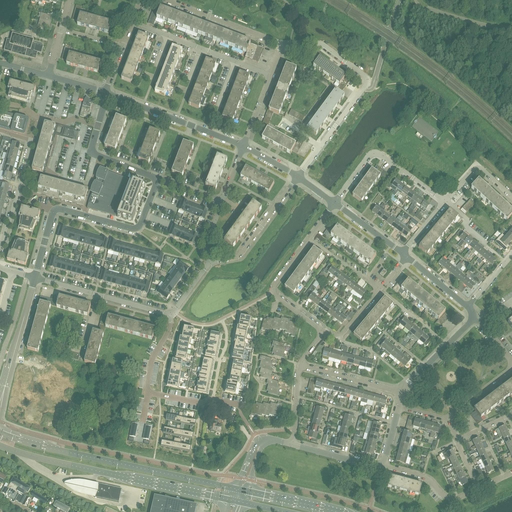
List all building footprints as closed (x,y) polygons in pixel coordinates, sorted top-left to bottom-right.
[(156,18),(171,24),(175,14),(160,8),(160,9),(159,12),(158,14),(157,17),(156,18)] [(40,17),(39,20),(51,23),(52,19),(47,17),(48,15),(39,13),(38,17),(40,17)] [(77,25),(92,29),(95,18),(80,14),(79,15),(79,18),(78,21),(77,25)] [(190,20),(175,14),(171,24),(186,30),(190,20)] [(111,23),(95,18),(92,29),(108,33),(111,23)] [(39,27),(51,30),(52,26),(47,25),(48,22),(51,23),(39,20),(38,24),(40,24),(39,27)] [(205,25),(190,20),(186,30),(201,35),(205,25)] [(201,35),(216,41),(220,31),(205,25),(201,35)] [(236,37),(220,31),(216,41),(232,47),(236,37)] [(36,59),(37,55),(38,52),(41,53),(43,46),(33,43),(34,39),(12,34),(10,41),(7,40),(4,51),(36,59)] [(138,34),(134,46),(133,49),(143,53),(149,38),(138,34)] [(246,53),(250,44),(250,43),(236,37),(232,47),(246,53)] [(258,47),(250,44),(246,53),(245,57),(253,60),(254,58),(255,55),(256,52),(257,49),(258,47)] [(172,47),(166,62),(177,66),(182,51),(172,47)] [(133,49),(130,55),(127,64),(137,68),(143,53),(133,49)] [(66,64),(75,67),(82,68),(85,58),(69,53),(69,55),(68,57),(67,61),(66,64)] [(319,57),(313,66),(326,75),(333,66),(319,57)] [(82,68),(88,70),(98,73),(100,62),(85,58),(82,68)] [(206,59),(200,75),(210,78),(216,63),(206,59)] [(166,62),(161,77),(171,81),(177,66),(166,62)] [(121,79),(131,83),(137,68),(127,64),(121,79)] [(286,66),(281,78),(280,81),(290,85),(296,69),(286,66)] [(346,76),(335,68),(333,66),(326,75),(339,85),(341,82),(343,80),(345,77),(346,76)] [(239,72),(236,81),(234,88),(244,91),(250,76),(239,72)] [(200,75),(197,81),(194,90),(204,94),(210,78),(200,75)] [(166,92),(171,81),(161,77),(155,92),(165,96),(166,92)] [(35,88),(25,85),(25,86),(20,85),(20,84),(10,81),(8,87),(8,89),(10,90),(9,95),(11,95),(10,97),(27,102),(27,100),(30,101),(31,95),(34,96),(34,94),(35,88)] [(280,81),(278,87),(276,92),(274,96),(285,100),(287,92),(290,85),(280,81)] [(233,90),(231,94),(228,103),(238,107),(244,91),(234,88),(233,90)] [(188,105),(199,109),(204,94),(194,90),(193,92),(188,105)] [(335,109),(336,107),(344,96),(341,93),(336,90),(335,90),(333,92),(326,103),(335,109)] [(274,96),(269,111),(273,112),(279,115),(285,100),(274,96)] [(84,102),(83,106),(82,109),(86,110),(86,107),(90,108),(91,105),(91,104),(91,102),(87,98),(86,99),(85,100),(85,101),(84,102),(84,103),(84,102)] [(232,122),(238,107),(228,103),(222,118),(232,122)] [(325,122),(327,120),(335,109),(326,103),(316,116),(325,122)] [(89,113),(90,108),(86,107),(86,110),(82,109),(80,116),(87,118),(89,113)] [(27,121),(17,118),(0,114),(0,115),(0,126),(13,130),(13,131),(23,134),(27,121)] [(316,135),(321,127),(325,122),(316,116),(307,129),(316,135)] [(121,136),(123,130),(126,121),(116,117),(110,132),(121,136)] [(42,132),(40,139),(51,142),(55,126),(45,123),(43,130),(42,132)] [(262,138),(273,145),(276,146),(281,136),(267,128),(267,129),(265,132),(262,138)] [(63,135),(72,138),(72,140),(76,141),(79,132),(65,129),(63,135)] [(160,134),(149,130),(144,145),(154,149),(160,134)] [(115,151),(118,142),(121,136),(110,132),(104,147),(115,151)] [(293,148),(295,146),(296,144),(281,136),(276,146),(290,154),(292,151),(293,148)] [(3,137),(2,140),(10,142),(9,144),(8,143),(7,147),(11,149),(18,150),(20,144),(13,142),(13,143),(10,142),(11,139),(3,137)] [(38,148),(36,154),(47,157),(51,142),(40,139),(39,145),(38,148)] [(183,143),(177,158),(188,162),(194,147),(183,143)] [(144,145),(138,160),(148,164),(154,149),(144,145)] [(15,162),(17,156),(10,154),(6,153),(5,160),(6,160),(15,162)] [(34,163),(32,170),(43,173),(47,157),(36,154),(35,161),(34,160),(34,163)] [(221,175),(222,172),(227,160),(217,156),(211,171),(221,175)] [(182,177),(186,168),(188,162),(177,158),(171,173),(182,177)] [(13,168),(15,162),(6,160),(4,166),(13,168)] [(12,174),(13,168),(4,166),(1,165),(0,171),(5,172),(12,174)] [(245,167),(240,177),(254,185),(260,175),(245,167)] [(89,202),(87,208),(117,217),(122,204),(131,181),(103,170),(101,169),(92,193),(89,200),(89,202)] [(371,169),(362,182),(371,189),(380,176),(380,175),(377,174),(375,172),(372,170),(371,169)] [(215,190),(219,181),(221,175),(211,171),(205,186),(215,190)] [(5,172),(3,178),(10,180),(12,174),(5,172)] [(274,183),(262,176),(260,175),(254,185),(269,193),(274,183)] [(41,177),(37,193),(52,197),(56,182),(41,177)] [(389,189),(390,188),(393,190),(390,193),(387,196),(390,198),(392,195),(395,191),(400,183),(395,180),(393,184),(390,182),(386,187),(389,189)] [(471,188),(483,199),(490,191),(478,180),(471,188)] [(122,204),(117,217),(132,220),(136,211),(134,211),(144,185),(131,181),(122,204)] [(72,186),(56,182),(52,197),(68,201),(72,186)] [(361,202),(371,189),(362,182),(352,196),(361,202)] [(0,188),(0,189),(7,191),(9,185),(2,183),(0,189),(0,188)] [(395,191),(392,195),(394,196),(396,194),(397,196),(398,196),(405,187),(400,183),(395,191)] [(88,190),(72,186),(68,201),(83,206),(88,190)] [(400,203),(398,205),(399,206),(401,204),(410,191),(405,187),(398,196),(397,198),(400,200),(400,201),(399,202),(400,203)] [(404,203),(406,200),(409,202),(415,194),(410,191),(401,204),(402,205),(404,203)] [(502,202),(497,197),(490,191),(483,199),(494,210),(502,202)] [(409,202),(412,204),(410,208),(407,211),(409,213),(420,198),(415,194),(409,202)] [(416,207),(419,209),(425,201),(420,198),(409,213),(411,214),(413,210),(414,210),(416,207)] [(179,210),(184,212),(187,203),(188,203),(188,202),(182,200),(179,210)] [(372,212),(377,215),(381,210),(382,208),(387,202),(385,200),(380,206),(377,204),(372,212)] [(424,213),(426,210),(430,205),(425,201),(419,209),(424,213)] [(253,202),(243,215),(252,222),(262,208),(253,202)] [(377,215),(382,219),(385,214),(383,212),(388,204),(387,203),(387,202),(382,208),(381,210),(377,215)] [(506,221),(511,215),(511,211),(502,202),(494,210),(506,221)] [(184,212),(189,214),(192,205),(188,203),(187,203),(184,212)] [(197,207),(192,205),(189,214),(194,216),(197,207)] [(31,232),(33,229),(36,223),(35,222),(36,221),(37,222),(40,212),(32,210),(29,209),(30,209),(21,207),(19,217),(21,217),(21,219),(20,219),(19,225),(18,229),(31,232)] [(202,209),(197,207),(194,216),(199,218),(202,209)] [(199,218),(204,220),(208,210),(202,208),(202,209),(199,218)] [(382,219),(386,223),(394,212),(393,210),(388,216),(385,214),(382,219)] [(386,223),(391,226),(395,221),(392,219),(394,217),(397,213),(396,213),(397,211),(396,210),(394,212),(386,223)] [(450,210),(439,222),(448,229),(458,217),(450,210)] [(242,235),(246,229),(252,222),(243,215),(233,228),(242,235)] [(400,225),(401,222),(404,219),(405,218),(403,216),(400,221),(397,219),(395,221),(391,226),(396,230),(400,225)] [(439,222),(435,228),(429,235),(437,242),(448,229),(439,222)] [(401,233),(405,228),(400,225),(396,230),(401,233)] [(405,228),(401,233),(406,237),(412,229),(407,225),(405,228)] [(169,235),(174,237),(175,237),(174,237),(174,236),(178,228),(173,226),(169,235)] [(330,235),(343,245),(350,236),(337,226),(336,228),(334,230),(332,233),(330,235)] [(58,237),(63,238),(66,229),(61,227),(60,230),(59,230),(58,233),(59,234),(58,237)] [(174,236),(179,238),(183,230),(178,228),(174,236)] [(233,248),(238,240),(242,235),(233,228),(224,241),(233,248)] [(179,238),(185,240),(188,231),(183,230),(179,238)] [(193,233),(188,231),(185,240),(189,242),(190,242),(193,233)] [(189,243),(195,245),(198,235),(193,233),(190,242),(189,242),(189,243)] [(459,238),(462,240),(460,242),(460,243),(457,246),(459,248),(468,237),(463,233),(459,238)] [(429,235),(424,240),(418,247),(427,254),(437,242),(429,235)] [(363,246),(350,236),(343,245),(356,255),(363,246)] [(466,244),(469,246),(473,241),(468,237),(459,248),(461,250),(466,244)] [(509,246),(508,245),(510,242),(505,237),(500,241),(503,244),(501,247),(505,250),(507,248),(509,246)] [(100,248),(105,250),(108,240),(102,239),(100,248)] [(9,250),(7,260),(15,263),(15,262),(17,263),(26,265),(28,256),(26,255),(26,254),(27,254),(28,243),(15,240),(14,243),(11,249),(12,250),(11,251),(9,250)] [(108,250),(114,252),(116,243),(116,242),(111,241),(108,250)] [(469,246),(471,248),(467,254),(468,255),(477,245),(473,241),(469,246)] [(482,249),(477,245),(468,255),(470,257),(473,254),(474,254),(475,252),(478,254),(482,249)] [(376,255),(363,246),(356,255),(366,262),(365,263),(368,266),(376,255)] [(313,248),(307,256),(304,261),(313,268),(322,255),(313,248)] [(478,254),(482,257),(487,252),(482,249),(478,254)] [(485,264),(491,256),(487,252),(482,257),(487,261),(485,264)] [(155,263),(161,265),(163,255),(158,254),(157,254),(158,254),(155,263)] [(492,269),(490,267),(492,265),(496,260),(491,256),(485,264),(484,266),(485,266),(484,268),(485,269),(489,273),(492,269)] [(52,258),(51,261),(50,261),(50,264),(50,267),(55,269),(55,268),(58,259),(52,258)] [(438,263),(443,267),(447,262),(442,258),(438,263)] [(304,261),(294,274),(303,281),(313,268),(304,261)] [(454,268),(452,266),(448,271),(452,275),(461,265),(462,263),(460,261),(454,268)] [(185,272),(186,273),(189,268),(186,266),(187,265),(184,263),(184,264),(181,262),(178,267),(185,272)] [(443,267),(448,271),(452,266),(447,262),(443,267)] [(337,271),(332,267),(329,265),(324,272),(327,275),(328,273),(330,274),(329,276),(329,277),(327,280),(329,281),(337,271)] [(457,279),(461,274),(463,272),(460,270),(463,266),(461,265),(452,275),(457,279)] [(178,267),(174,271),(182,277),(185,272),(178,267)] [(94,269),(92,278),(91,279),(97,280),(100,270),(94,269)] [(100,281),(105,283),(106,282),(105,282),(108,273),(102,271),(100,281)] [(171,275),(179,281),(182,277),(174,271),(171,275)] [(335,277),(338,279),(341,274),(337,271),(329,281),(331,283),(333,280),(335,277)] [(462,283),(466,287),(475,276),(470,272),(467,276),(466,278),(462,283)] [(284,287),(293,294),(303,281),(294,274),(284,287)] [(336,282),(339,284),(336,287),(338,289),(346,278),(341,274),(338,279),(336,282)] [(457,279),(462,283),(466,278),(461,274),(457,279)] [(168,280),(175,286),(176,286),(176,285),(178,282),(179,282),(179,281),(171,275),(168,280)] [(475,285),(476,283),(479,285),(481,282),(475,276),(466,287),(471,291),(475,286),(475,285)] [(346,289),(351,281),(346,278),(338,289),(340,290),(343,287),(345,285),(347,286),(346,289)] [(165,284),(172,290),(175,286),(168,280),(165,284)] [(403,286),(401,289),(400,289),(401,289),(413,299),(420,291),(408,280),(406,282),(404,284),(403,286)] [(346,289),(348,291),(346,294),(348,296),(350,293),(352,290),(356,285),(351,281),(346,289)] [(150,284),(144,282),(144,283),(142,292),(147,294),(150,284)] [(161,289),(169,294),(172,290),(165,284),(161,289)] [(352,290),(357,294),(361,288),(356,285),(352,290)] [(357,294),(362,297),(366,292),(361,288),(357,294)] [(164,297),(166,299),(170,294),(169,294),(161,289),(158,293),(161,295),(160,296),(163,298),(164,297)] [(433,301),(427,297),(420,291),(413,299),(425,310),(433,301)] [(308,299),(313,303),(317,297),(315,296),(316,295),(313,292),(308,299)] [(58,301),(56,307),(72,312),(75,301),(59,296),(58,301)] [(318,306),(322,301),(317,297),(313,303),(318,306)] [(324,303),(322,301),(318,306),(323,310),(331,299),(329,297),(326,301),(326,300),(324,303)] [(384,297),(374,310),(383,317),(393,305),(384,297)] [(323,310),(328,313),(331,308),(329,306),(331,304),(330,304),(333,300),(331,299),(323,310)] [(91,305),(75,301),(72,312),(88,316),(91,305)] [(445,311),(438,305),(433,301),(425,310),(438,320),(440,317),(442,315),(444,313),(445,311)] [(40,302),(40,303),(37,312),(36,318),(46,321),(51,305),(50,305),(48,305),(45,304),(42,303),(40,302)] [(334,310),(331,308),(328,313),(332,317),(340,306),(338,304),(336,308),(334,310)] [(332,317),(337,320),(343,313),(341,315),(338,313),(340,311),(341,312),(343,308),(340,306),(332,317)] [(374,310),(364,322),(372,329),(383,317),(374,310)] [(345,315),(343,313),(337,320),(342,324),(348,317),(350,313),(348,312),(345,315)] [(397,322),(399,324),(404,328),(409,322),(406,320),(407,318),(403,314),(397,322)] [(108,316),(107,319),(106,322),(106,325),(105,327),(121,331),(124,320),(108,316)] [(265,322),(263,321),(261,330),(265,331),(265,329),(268,330),(270,321),(271,319),(267,317),(265,322)] [(273,322),(270,321),(268,330),(272,331),(272,329),(275,330),(278,321),(278,319),(274,317),(273,322)] [(280,322),(279,322),(278,321),(275,330),(279,331),(280,329),(282,330),(285,319),(281,317),(280,322)] [(36,318),(33,327),(31,334),(42,337),(46,321),(36,318)] [(285,333),(289,334),(291,325),(289,324),(290,320),(285,319),(282,330),(285,331),(285,333)] [(139,324),(124,320),(121,331),(136,335),(139,324)] [(295,337),(297,328),(295,328),(296,323),(292,322),(291,325),(289,334),(291,334),(291,336),(295,337)] [(353,335),(359,339),(362,342),(372,329),(364,322),(353,335)] [(409,332),(414,326),(415,325),(414,323),(412,325),(409,322),(404,328),(409,332)] [(155,329),(139,324),(136,335),(152,340),(155,329)] [(415,325),(414,326),(409,332),(408,334),(411,336),(412,335),(414,336),(419,330),(416,328),(417,326),(415,325)] [(419,340),(425,333),(426,331),(424,329),(422,331),(423,331),(422,333),(419,330),(412,338),(417,342),(419,340)] [(103,334),(98,332),(93,331),(88,347),(99,350),(104,334),(103,334)] [(429,336),(428,338),(425,336),(427,334),(425,333),(419,340),(424,344),(426,346),(432,339),(429,336)] [(31,334),(29,343),(27,349),(38,352),(42,337),(31,334)] [(381,347),(385,351),(384,353),(390,345),(387,342),(389,341),(384,337),(380,342),(383,344),(381,347)] [(276,347),(275,349),(284,351),(286,347),(284,347),(285,344),(275,342),(273,341),(272,346),(276,347)] [(324,349),(324,353),(323,356),(329,358),(332,344),(331,349),(329,348),(329,350),(324,349)] [(394,346),(393,347),(390,345),(384,353),(388,357),(390,355),(398,346),(395,344),(394,345),(394,346)] [(341,353),(337,352),(335,359),(341,361),(345,347),(342,346),(340,351),(341,352),(341,353)] [(399,350),(401,348),(398,346),(390,355),(395,359),(400,353),(397,350),(398,349),(399,350)] [(88,347),(86,355),(84,362),(95,365),(99,350),(88,347)] [(276,356),(284,359),(286,355),(284,354),(284,351),(275,349),(273,349),(272,353),(276,354),(276,356)] [(353,356),(349,355),(346,366),(352,367),(353,364),(357,350),(354,349),(352,355),(353,355),(353,356)] [(406,352),(403,355),(400,353),(395,359),(393,361),(398,365),(400,363),(406,355),(407,354),(406,352)] [(364,359),(361,359),(359,366),(365,367),(367,358),(369,353),(366,353),(364,359)] [(409,361),(406,358),(408,357),(406,355),(400,363),(407,369),(413,361),(411,359),(409,361)] [(272,359),(267,357),(260,356),(259,360),(263,361),(263,364),(272,366),(273,362),(271,361),(272,359)] [(373,360),(372,362),(369,361),(370,359),(367,358),(365,367),(371,369),(372,365),(375,366),(376,361),(373,360)] [(263,368),(263,370),(263,371),(272,373),(273,369),(271,369),(272,366),(263,364),(260,363),(259,367),(263,368)] [(263,378),(267,379),(272,380),(273,376),(271,376),(272,373),(263,371),(260,370),(259,375),(263,376),(263,378)] [(267,379),(267,380),(266,384),(271,385),(270,387),(279,389),(280,385),(278,385),(279,382),(272,380),(267,379)] [(511,379),(502,388),(499,390),(506,399),(511,394),(511,379)] [(315,388),(320,390),(323,381),(317,380),(316,383),(315,386),(315,388)] [(321,388),(327,389),(329,383),(323,381),(320,390),(321,390),(321,388)] [(271,392),(270,394),(279,397),(280,393),(278,392),(279,389),(270,387),(267,386),(266,391),(271,392)] [(343,397),(346,388),(340,386),(338,396),(341,397),(343,397)] [(350,395),(352,389),(346,388),(343,397),(346,398),(347,395),(350,395)] [(499,390),(494,394),(486,399),(493,408),(506,399),(499,390)] [(356,397),(362,399),(363,392),(358,391),(355,400),(356,397)] [(367,400),(369,394),(363,392),(362,399),(361,402),(366,404),(367,400)] [(378,407),(381,407),(384,408),(385,405),(387,399),(381,397),(378,407)] [(486,399),(484,401),(474,409),(475,411),(477,414),(479,416),(481,419),(481,418),(493,408),(486,399)] [(253,406),(250,415),(254,416),(255,415),(257,415),(260,406),(261,404),(256,403),(255,407),(253,406)] [(262,407),(260,406),(257,415),(261,416),(262,415),(265,415),(267,406),(268,404),(263,403),(262,407)] [(269,407),(267,406),(265,415),(269,416),(269,415),(272,415),(274,406),(275,404),(270,403),(269,407)] [(279,415),(282,404),(278,403),(276,407),(274,406),(272,415),(276,416),(276,414),(279,415)] [(320,408),(316,407),(314,406),(312,413),(315,413),(322,415),(323,411),(325,412),(326,410),(321,408),(320,408)] [(167,415),(166,420),(181,423),(182,418),(183,413),(179,412),(178,417),(167,415)] [(315,413),(313,419),(323,422),(323,420),(321,419),(322,415),(315,413)] [(349,413),(348,416),(345,415),(343,421),(351,423),(352,419),(354,420),(354,417),(354,414),(349,413)] [(182,418),(181,423),(195,426),(196,421),(182,418)] [(419,420),(415,419),(414,421),(413,424),(413,426),(419,428),(421,419),(419,418),(419,420)] [(211,419),(211,423),(210,423),(209,430),(218,432),(219,428),(217,428),(218,421),(211,419)] [(321,425),(323,426),(324,422),(323,422),(313,419),(312,425),(319,427),(320,423),(322,424),(321,425)] [(419,430),(424,432),(427,422),(423,421),(424,419),(421,419),(419,428),(419,430)] [(432,420),(431,423),(427,422),(424,432),(431,434),(431,431),(434,421),(432,420)] [(340,423),(339,426),(351,430),(352,427),(350,427),(351,423),(343,421),(343,423),(340,423)] [(383,425),(381,424),(374,422),(371,422),(369,428),(372,429),(379,431),(380,427),(382,427),(383,425)] [(133,424),(130,437),(135,439),(139,426),(133,424)] [(164,428),(163,433),(178,436),(179,431),(180,431),(181,426),(177,425),(176,430),(164,428)] [(309,427),(308,431),(319,434),(320,432),(318,431),(319,427),(312,425),(311,428),(309,427)] [(146,426),(143,439),(149,440),(152,427),(146,426)] [(347,435),(349,431),(350,432),(351,430),(339,426),(338,432),(340,433),(347,435)] [(496,430),(498,435),(507,431),(505,426),(496,430)] [(378,434),(379,431),(372,429),(369,428),(368,434),(379,437),(380,435),(378,434)] [(411,435),(411,433),(405,431),(404,431),(402,430),(401,432),(403,433),(402,437),(412,439),(413,435),(411,435)] [(179,431),(178,436),(192,439),(194,434),(180,431),(179,431)] [(318,440),(316,439),(317,435),(319,436),(319,434),(308,431),(307,434),(309,435),(308,437),(312,438),(311,441),(317,443),(318,440)] [(502,437),(504,439),(510,437),(507,431),(498,435),(499,438),(502,437)] [(340,433),(338,439),(348,441),(348,439),(346,439),(347,435),(340,433)] [(369,439),(369,441),(376,443),(377,439),(379,439),(379,437),(368,434),(367,438),(369,439)] [(402,437),(401,441),(399,440),(399,442),(410,445),(413,446),(414,440),(412,439),(402,437)] [(162,441),(160,446),(176,449),(178,439),(174,438),(173,443),(162,441)] [(472,447),(472,448),(481,444),(478,438),(472,441),(475,446),(472,447)] [(178,439),(176,449),(190,452),(191,446),(180,444),(181,440),(178,439)] [(344,447),(345,443),(347,444),(348,441),(338,439),(337,445),(344,447)] [(369,441),(367,447),(376,449),(377,447),(375,446),(376,443),(369,441)] [(400,445),(399,449),(409,451),(410,445),(399,442),(398,444),(400,445)] [(476,449),(478,452),(483,449),(481,444),(472,448),(473,450),(476,449)] [(375,454),(373,453),(374,451),(376,451),(376,449),(367,447),(365,453),(368,454),(368,457),(374,458),(375,454)] [(399,449),(398,453),(396,452),(396,454),(407,457),(410,458),(411,453),(409,452),(409,451),(399,449)] [(478,452),(480,457),(486,454),(483,449),(478,452)] [(446,460),(449,458),(455,456),(452,450),(443,454),(446,460)] [(399,465),(400,462),(406,464),(407,457),(396,454),(395,456),(397,457),(396,461),(394,460),(393,464),(399,465)] [(488,460),(486,454),(480,457),(477,459),(478,461),(479,461),(480,464),(488,460)] [(458,461),(455,456),(449,458),(452,464),(458,461)] [(491,465),(488,460),(480,464),(482,469),(491,465)] [(451,468),(452,470),(460,466),(458,461),(452,464),(453,467),(451,468)] [(494,471),(491,465),(482,469),(483,472),(486,470),(488,474),(494,471)] [(463,472),(460,466),(452,470),(453,473),(452,473),(454,476),(463,472)] [(465,477),(463,472),(454,476),(456,481),(465,477)] [(390,476),(387,487),(403,491),(406,480),(390,476)] [(26,493),(29,486),(13,477),(9,483),(26,493)] [(468,483),(465,477),(456,481),(457,484),(460,483),(462,486),(468,483)] [(403,491),(419,495),(422,484),(406,480),(403,491)] [(73,482),(69,483),(66,483),(64,484),(64,485),(65,487),(67,488),(69,490),(74,493),(79,495),(83,496),(95,499),(98,492),(98,485),(89,483),(85,482),(80,482),(77,482),(73,482)] [(119,503),(119,502),(122,489),(97,483),(94,497),(119,503)] [(45,504),(47,500),(32,491),(30,496),(45,504)] [(22,504),(26,497),(22,494),(19,500),(18,499),(17,502),(22,504)] [(153,503),(150,511),(195,511),(197,505),(173,500),(165,498),(154,495),(153,503)] [(31,499),(27,497),(26,497),(22,504),(27,506),(31,499)] [(66,511),(69,508),(57,502),(54,506),(66,511)]
